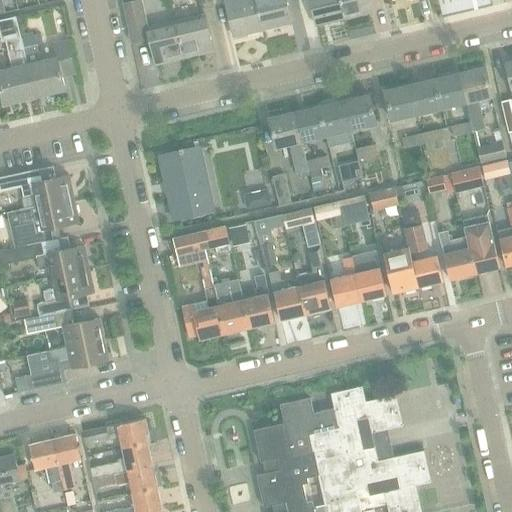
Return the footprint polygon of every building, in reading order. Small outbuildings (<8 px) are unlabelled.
[(156,64),(185,57),(176,22),(149,29),(142,0),(139,0),(135,1),(135,0),(122,0),(124,4),(123,4),(132,43),(133,43),(133,41),(150,37),(156,64)] [(234,37),(263,30),(255,0),(234,0),(226,2),(234,37)] [(285,0),(255,0),(263,30),(291,23),(285,0)] [(310,0),(317,25),(345,18),(340,0),(310,0)] [(370,0),(340,0),(345,18),(374,12),(370,0)] [(205,15),(176,22),(185,57),(213,50),(205,15)] [(16,17),(0,20),(0,32),(1,39),(2,42),(6,42),(12,68),(0,71),(0,84),(5,104),(35,97),(27,65),(23,48),(21,39),(22,39),(16,17)] [(48,22),(31,23),(32,34),(48,33),(48,22)] [(22,39),(21,39),(23,48),(37,45),(44,44),(41,34),(22,39)] [(37,45),(23,48),(27,65),(35,97),(65,90),(62,77),(75,74),(68,40),(53,44),(57,58),(41,62),(37,45)] [(511,99),(502,102),(509,133),(511,132),(511,60),(505,63),(511,92),(511,99)] [(466,103),(471,122),(472,122),(474,132),(486,129),(479,100),(492,96),(485,67),(460,73),(467,102),(466,103)] [(460,73),(435,79),(442,108),(466,103),(467,102),(460,73)] [(435,79),(411,85),(417,114),(442,108),(435,79)] [(392,120),(417,114),(411,85),(385,91),(392,120)] [(370,95),(344,101),(351,130),(377,124),(370,95)] [(344,101),(320,107),(327,136),(351,130),(344,101)] [(320,107),(295,113),(302,142),(327,136),(320,107)] [(297,174),(309,171),(307,161),(302,142),(295,113),(270,119),(277,148),(290,144),(297,174)] [(454,136),(474,132),(472,122),(471,122),(451,127),(454,136)] [(442,129),(422,134),(425,143),(445,139),(442,129)] [(422,134),(402,138),(404,148),(425,143),(422,134)] [(507,156),(503,142),(478,148),(481,162),(507,156)] [(376,145),(356,149),(358,159),(378,154),(376,145)] [(161,157),(174,219),(214,211),(200,148),(161,157)] [(324,157),(307,161),(309,171),(326,167),(324,157)] [(507,161),(501,162),(483,167),(486,178),(510,172),(507,161)] [(360,164),(340,169),(345,190),(359,179),(363,177),(360,164)] [(35,195),(37,207),(74,199),(69,175),(40,181),(38,170),(0,177),(0,190),(21,186),(24,197),(35,195)] [(292,203),(286,180),(285,173),(273,176),(280,206),(292,203)] [(443,176),(427,180),(430,193),(447,189),(443,176)] [(395,188),(370,193),(374,210),(399,204),(395,188)] [(267,190),(244,195),(247,211),(271,206),(267,190)] [(363,196),(339,202),(342,215),(352,213),(367,210),(363,196)] [(28,245),(59,239),(61,238),(58,227),(79,222),(74,199),(37,207),(20,210),(28,245)] [(339,202),(315,208),(318,221),(342,215),(339,202)] [(506,266),(511,264),(511,207),(508,208),(511,225),(511,228),(498,232),(506,266)] [(310,208),(284,215),(287,228),(314,222),(310,208)] [(400,214),(387,217),(393,242),(405,239),(400,214)] [(283,215),(255,221),(261,247),(273,244),(270,233),(286,229),(283,215)] [(500,268),(489,219),(488,215),(463,221),(465,228),(464,228),(469,248),(475,274),(500,268)] [(422,225),(405,229),(411,254),(428,250),(422,225)] [(246,226),(229,230),(232,247),(249,243),(246,226)] [(222,228),(202,233),(206,248),(211,247),(210,243),(224,240),(222,228)] [(469,248),(464,228),(449,232),(448,231),(439,233),(450,280),(475,274),(469,248)] [(206,248),(202,233),(175,239),(178,255),(206,248)] [(50,265),(52,277),(89,269),(84,246),(61,250),(59,239),(28,245),(0,251),(0,265),(37,258),(39,268),(50,265)] [(393,293),(419,287),(413,261),(413,260),(412,260),(409,248),(384,254),(393,293)] [(312,283),(300,286),(306,314),(332,308),(318,251),(310,253),(314,273),(309,274),(312,283)] [(361,255),(352,257),(362,301),(387,295),(380,267),(377,251),(361,255)] [(438,255),(413,261),(419,287),(444,281),(438,255)] [(347,275),(331,279),(338,306),(362,301),(352,257),(343,259),(347,275)] [(281,320),(306,314),(300,286),(286,289),(284,282),(282,283),(278,268),(269,270),(281,320)] [(89,269),(52,277),(55,289),(44,291),(46,302),(38,304),(41,316),(56,313),(72,309),(70,298),(94,292),(89,269)] [(257,296),(243,299),(250,327),(275,321),(265,275),(256,277),(258,288),(256,289),(257,296)] [(214,285),(214,283),(212,278),(204,280),(208,301),(183,307),(190,337),(199,335),(200,339),(225,333),(214,285)] [(214,285),(225,333),(250,327),(243,299),(239,280),(215,286),(215,285),(214,285)] [(27,298),(12,302),(15,319),(31,315),(27,298)] [(56,313),(41,316),(25,320),(28,334),(59,327),(56,313)] [(63,326),(68,347),(104,339),(100,318),(63,326)] [(104,339),(68,347),(48,351),(51,363),(56,361),(59,371),(109,361),(104,339)] [(57,384),(57,383),(54,370),(16,378),(19,392),(57,384)] [(375,511),(374,507),(388,504),(389,511),(422,511),(416,485),(432,482),(425,450),(395,457),(388,429),(404,426),(397,395),(366,401),(363,386),(331,393),(335,408),(314,413),(311,398),(281,405),(285,423),(254,430),(261,462),(263,462),(266,473),(257,475),(264,507),(277,504),(278,511),(375,511)] [(106,427),(83,432),(85,442),(108,437),(108,440),(121,437),(123,448),(148,443),(151,443),(146,418),(118,424),(118,425),(106,427)] [(76,434),(53,439),(59,464),(82,458),(79,448),(81,447),(80,444),(79,445),(76,434)] [(65,490),(62,476),(59,464),(53,439),(30,445),(32,456),(31,456),(32,459),(33,459),(36,469),(46,467),(50,483),(53,482),(55,492),(65,490)] [(91,468),(93,478),(153,465),(148,443),(123,448),(125,458),(119,460),(120,462),(91,468)] [(14,454),(0,457),(0,494),(2,494),(0,485),(20,480),(14,454)] [(133,493),(158,488),(153,465),(93,478),(95,488),(118,483),(118,485),(131,483),(133,493)] [(62,476),(65,490),(75,487),(72,473),(62,476)] [(154,511),(163,510),(158,488),(133,493),(136,507),(124,510),(124,508),(105,511),(154,511)]
